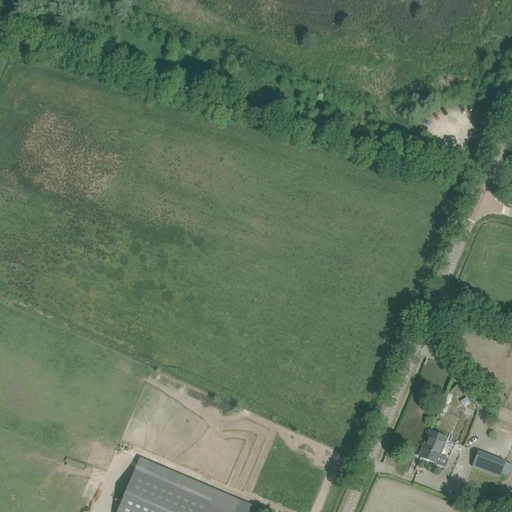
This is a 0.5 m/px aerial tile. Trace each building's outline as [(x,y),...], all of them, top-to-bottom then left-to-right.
[(467,397),(461,401),(464,407),(470,403),(467,397)] [(430,431),(420,457),(436,464),(446,438),(430,431)] [(471,466),(499,476),(501,473),(505,462),(505,461),(477,450),(471,466)] [(505,462),(501,473),(507,476),(511,465),(505,462)] [(232,511),(135,471),(117,511),(232,511)]
